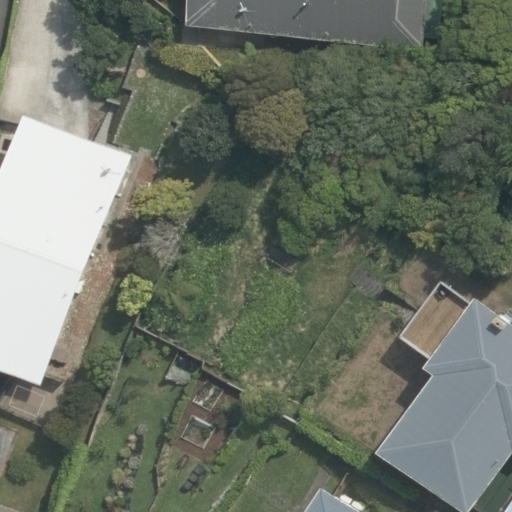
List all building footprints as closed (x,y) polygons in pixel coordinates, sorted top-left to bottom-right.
[(194,0),(192,22),(428,50),(429,38),(442,40),(446,0),(194,0)] [(0,363),(47,383),(138,150),(34,108),(0,192),(0,363)] [(511,312),(484,291),(431,362),(442,370),(385,447),(470,511),(472,511),(511,458),(511,312)] [(374,511),(331,484),(312,511),(374,511)] [(0,511),(25,511),(26,509),(0,498),(0,511)]
